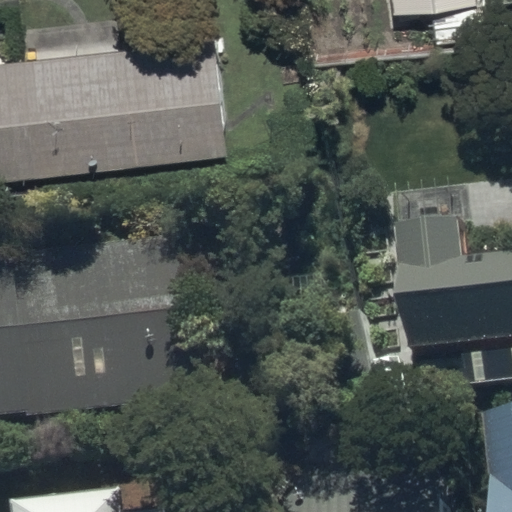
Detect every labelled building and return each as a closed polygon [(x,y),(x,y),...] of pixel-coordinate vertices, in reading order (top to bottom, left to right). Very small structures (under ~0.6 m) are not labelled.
[(477,0),(430,0),(434,33),(480,29),(477,0)] [(0,163),(225,135),(210,19),(95,33),(94,22),(46,29),(47,42),(0,48),(0,163)] [(472,217),(402,223),(413,352),(511,343),(511,248),(475,251),(472,217)] [(0,262),(0,417),(195,393),(176,240),(0,262)] [(511,511),(511,408),(492,411),(501,511),(511,511)] [(451,511),(447,461),(292,474),(295,511),(451,511)] [(11,511),(172,511),(170,489),(11,503),(11,511)]
